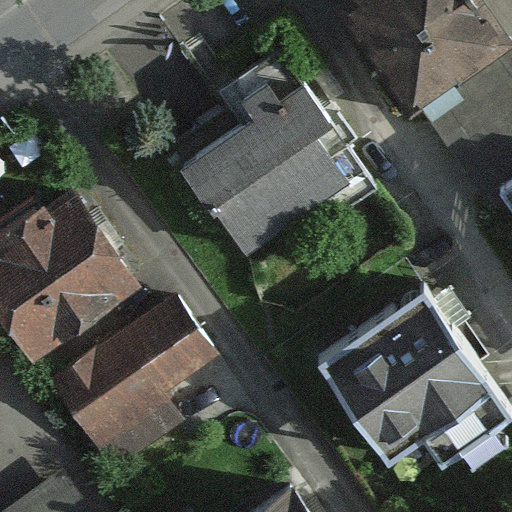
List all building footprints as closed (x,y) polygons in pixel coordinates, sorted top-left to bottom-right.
[(511,18),(499,0),(353,0),(425,102),(511,41),(511,18)] [(368,165),(291,39),(233,75),(255,111),(189,152),(244,241),(368,165)] [(0,221),(0,297),(36,350),(148,273),(77,169),(0,221)] [(192,414),(172,385),(228,346),(181,280),(55,368),(122,463),(192,414)] [(511,421),(511,389),(439,287),(332,362),(402,460),(445,429),(463,455),(511,421)] [(333,511),(305,472),(250,511),(333,511)]
